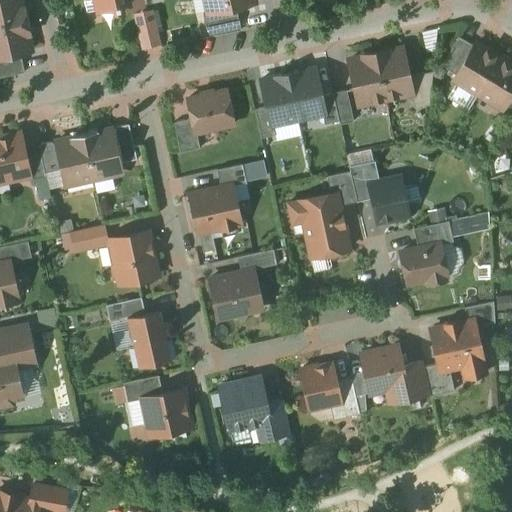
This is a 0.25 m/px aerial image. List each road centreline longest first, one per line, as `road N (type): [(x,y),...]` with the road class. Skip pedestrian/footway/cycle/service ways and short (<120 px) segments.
road 1 (residential): [(137,80),(201,362),(391,320),(375,243)]
road 2 (residential): [(510,17),(461,7),(295,42)]
road 3 (residential): [(295,42),(137,80)]
